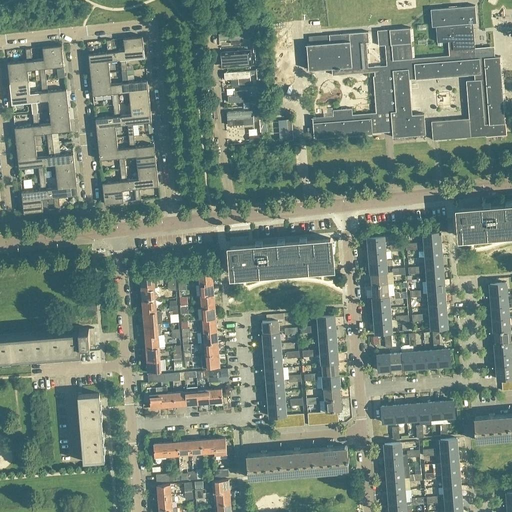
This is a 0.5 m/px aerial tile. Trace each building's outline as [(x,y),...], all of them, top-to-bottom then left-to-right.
[(493,57),(492,52),(476,54),(473,23),(476,23),(475,5),(431,9),(432,26),(437,26),(438,42),(449,41),(450,56),(413,58),(411,28),(378,30),(379,46),(386,45),(387,66),(381,66),(381,60),(374,61),(374,57),(368,58),(367,43),(370,43),(369,32),(330,35),(330,43),(308,45),(308,44),(307,44),(309,71),(310,70),(333,68),(333,76),(376,73),(376,77),(374,77),(377,113),(353,115),(353,109),(347,110),(334,111),(335,116),(313,118),(315,139),(318,139),(318,138),(336,137),(336,138),(337,137),(337,136),(354,135),(354,136),(355,136),(355,135),(373,134),(373,135),(373,134),(373,133),(393,131),(394,138),(394,137),(418,135),(418,136),(427,136),(425,114),(412,115),(409,80),(410,80),(410,78),(416,78),(416,80),(417,80),(417,79),(435,77),(435,78),(435,77),(453,76),(453,77),(454,77),(454,76),(471,74),(471,75),(477,75),(478,80),(467,81),(470,118),(432,121),(434,141),(506,135),(507,135),(506,118),(504,118),(503,94),(504,94),(503,94),(501,76),(502,76),(502,75),(501,75),(500,58),(501,57),(493,57)] [(218,43),(239,41),(239,46),(248,45),(247,32),(217,36),(218,43)] [(144,48),(143,36),(124,38),(125,50),(144,48)] [(116,60),(115,51),(113,51),(112,39),(106,40),(107,52),(88,54),(89,63),(108,61),(116,60)] [(62,57),(61,45),(42,47),(44,59),(62,57)] [(36,69),(35,59),(32,60),(31,48),(25,49),(26,60),(7,63),(9,72),(27,70),(36,69)] [(144,48),(125,50),(115,51),(116,60),(120,60),(122,71),(127,71),(126,59),(145,57),(144,48)] [(63,66),(62,57),(44,59),(35,59),(36,69),(39,68),(40,80),(46,80),(45,68),(63,66)] [(233,61),(221,61),(222,69),(247,68),(247,61),(241,62),(241,57),(233,57),(233,61)] [(110,72),(108,61),(89,63),(90,74),(110,72)] [(29,82),(27,70),(9,72),(10,84),(29,82)] [(148,89),(147,80),(128,82),(127,75),(127,71),(122,71),(123,83),(119,83),(120,92),(129,91),(148,89)] [(111,84),(110,72),(90,74),(92,86),(111,84)] [(223,81),(237,80),(237,85),(250,85),(249,72),(223,73),(223,81)] [(67,98),(66,89),(47,91),(46,80),(40,80),(42,91),(38,92),(39,101),(48,100),(67,98)] [(30,93),(29,82),(10,84),(11,95),(30,93)] [(120,92),(119,83),(111,84),(92,86),(93,95),(112,93),(113,100),(113,102),(113,105),(119,104),(117,93),(120,92)] [(150,101),(148,89),(129,91),(130,103),(150,101)] [(38,92),(30,93),(11,95),(12,104),(31,102),(32,114),(38,113),(36,101),(39,101),(38,92)] [(227,105),(255,104),(255,92),(233,93),(233,94),(227,94),(227,105)] [(68,110),(67,98),(48,100),(49,112),(68,110)] [(151,112),(150,101),(130,103),(132,114),(151,112)] [(124,124),(123,115),(120,116),(119,104),(113,105),(114,116),(95,118),(96,127),(115,125),(124,124)] [(69,121),(68,112),(68,110),(49,112),(51,123),(69,121)] [(152,121),(151,112),(132,114),(123,115),(124,124),(127,124),(128,136),(134,135),(133,123),(152,121)] [(252,112),(226,113),(227,126),(253,125),(252,112)] [(43,133),(42,124),(39,124),(38,113),(32,114),(33,125),(14,127),(15,136),(34,134),(43,133)] [(69,121),(51,123),(42,124),(43,133),(46,133),(47,145),(53,144),(52,132),(71,130),(69,121)] [(117,137),(115,125),(96,127),(98,139),(117,137)] [(36,146),(34,134),(15,136),(17,148),(36,146)] [(155,154),(154,144),(135,147),(134,135),(128,136),(130,147),(126,147),(127,157),(136,156),(155,154)] [(262,144),(261,135),(250,136),(250,145),(262,144)] [(118,148),(117,137),(98,139),(99,150),(118,148)] [(74,162),(73,153),(54,155),(53,144),(47,145),(49,156),(45,156),(46,165),(55,164),(74,162)] [(37,157),(36,146),(17,148),(18,159),(37,157)] [(126,147),(118,148),(99,150),(100,160),(119,158),(120,169),(126,169),(124,157),(127,157),(126,147)] [(156,165),(155,154),(136,156),(137,167),(156,165)] [(45,156),(37,157),(18,159),(19,168),(38,166),(39,178),(45,178),(43,166),(46,165),(45,156)] [(75,174),(74,162),(55,164),(56,176),(75,174)] [(158,177),(156,165),(137,167),(139,179),(158,177)] [(131,189),(130,180),(127,180),(126,169),(120,169),(121,181),(102,183),(103,192),(122,190),(131,189)] [(77,185),(75,174),(56,176),(58,187),(77,185)] [(158,177),(139,179),(130,180),(131,189),(134,188),(135,200),(141,200),(139,188),(159,186),(158,177)] [(50,198),(49,188),(46,189),(45,178),(39,178),(40,189),(21,192),(22,201),(41,199),(50,198)] [(77,185),(58,187),(49,188),(50,198),(53,197),(55,209),(60,209),(59,197),(78,195),(77,185)] [(124,202),(122,190),(103,192),(105,204),(124,202)] [(43,211),(41,199),(22,201),(24,213),(43,211)] [(460,237),(511,232),(511,204),(458,209),(458,212),(457,212),(457,222),(459,222),(460,231),(460,237)] [(441,244),(440,233),(440,232),(424,234),(425,246),(441,244)] [(369,250),(385,249),(384,237),(368,238),(368,239),(369,250)] [(229,260),(231,260),(232,274),(333,266),(330,238),(230,246),(230,250),(229,250),(229,260)] [(442,256),(441,244),(425,246),(426,257),(442,256)] [(386,261),(385,249),(369,250),(370,262),(386,261)] [(443,268),(442,256),(426,257),(427,269),(443,268)] [(387,273),(386,261),(370,262),(371,274),(387,273)] [(444,280),(443,268),(427,269),(428,281),(444,280)] [(213,283),(212,271),(199,272),(200,284),(213,283)] [(388,284),(387,273),(371,274),(372,286),(388,284)] [(158,287),(157,275),(140,276),(141,288),(155,287),(155,288),(158,287)] [(445,292),(444,280),(428,281),(429,293),(445,292)] [(214,295),(213,283),(200,284),(201,296),(214,295)] [(507,295),(506,283),(490,284),(491,296),(507,295)] [(389,296),(388,284),(372,286),(373,298),(389,296)] [(155,299),(155,288),(155,287),(141,288),(142,300),(155,299)] [(446,304),(445,292),(429,293),(430,305),(446,304)] [(215,307),(214,295),(201,296),(202,308),(215,307)] [(508,307),(507,295),(491,296),(492,308),(508,307)] [(374,310),(390,308),(389,296),(373,298),(374,310)] [(156,311),(155,299),(142,300),(143,312),(156,311)] [(178,310),(177,305),(177,300),(170,301),(170,310),(178,310)] [(447,315),(446,304),(430,305),(431,317),(447,315)] [(216,319),(215,307),(202,308),(203,320),(216,319)] [(509,319),(508,307),(492,308),(493,320),(509,319)] [(391,320),(390,308),(374,310),(375,321),(391,320)] [(161,311),(156,311),(143,312),(144,324),(160,323),(162,323),(161,311)] [(335,328),(334,315),(318,317),(319,329),(335,328)] [(448,327),(447,315),(431,317),(432,328),(432,329),(448,328),(448,327)] [(217,330),(216,319),(203,320),(204,332),(217,330)] [(509,330),(509,319),(493,320),(494,332),(509,330)] [(279,332),(278,320),(262,321),(263,333),(279,332)] [(392,331),(391,320),(375,321),(376,333),(376,334),(392,332),(392,331)] [(161,335),(160,323),(144,324),(145,336),(158,335),(161,335)] [(80,332),(81,345),(91,344),(95,344),(94,328),(90,328),(80,329),(80,332)] [(336,339),(335,328),(319,329),(320,341),(336,339)] [(217,330),(204,332),(200,332),(201,344),(205,343),(218,342),(217,330)] [(510,342),(509,330),(494,332),(495,344),(510,342)] [(80,332),(78,332),(63,333),(0,338),(0,358),(80,352),(80,353),(81,353),(82,352),(81,345),(80,332)] [(280,344),(279,332),(263,333),(264,345),(280,344)] [(159,347),(158,335),(145,336),(146,348),(159,347)] [(337,351),(336,339),(320,341),(321,352),(337,351)] [(205,343),(201,344),(200,344),(201,356),(206,355),(219,354),(218,342),(205,343)] [(511,354),(510,342),(495,344),(496,355),(511,354)] [(281,356),(280,344),(264,345),(265,357),(281,356)] [(160,359),(159,347),(146,348),(147,360),(160,359)] [(451,365),(449,349),(437,350),(439,365),(450,365),(451,365)] [(439,365),(437,350),(425,351),(427,366),(439,365)] [(338,363),(337,351),(321,352),(322,364),(338,363)] [(427,366),(425,351),(414,352),(415,367),(427,366)] [(415,367),(414,352),(402,353),(403,368),(415,367)] [(402,353),(390,354),(391,369),(403,368),(402,353)] [(219,354),(206,355),(201,356),(202,368),(220,366),(219,354)] [(391,369),(390,354),(378,355),(379,371),(380,371),(380,370),(391,369)] [(511,366),(511,362),(511,354),(496,355),(496,367),(511,366)] [(282,368),(281,356),(265,357),(266,369),(282,368)] [(182,369),(182,361),(181,357),(174,358),(175,370),(182,369)] [(161,371),(160,359),(147,360),(148,372),(161,371)] [(339,375),(338,363),(322,364),(323,376),(339,375)] [(511,378),(511,366),(496,367),(497,379),(501,379),(507,379),(511,378)] [(283,379),(282,368),(266,369),(267,381),(283,379)] [(221,377),(220,370),(208,371),(208,378),(221,377)] [(161,381),(160,374),(148,375),(149,382),(161,381)] [(340,387),(339,375),(323,376),(324,388),(340,387)] [(284,391),(283,379),(267,381),(268,393),(284,391)] [(175,405),(174,392),(167,393),(167,386),(161,387),(162,393),(163,406),(175,405)] [(199,404),(197,390),(197,387),(185,388),(186,391),(187,405),(199,404)] [(341,398),(340,387),(324,388),(325,400),(341,398)] [(223,402),(222,388),(209,389),(210,403),(223,402)] [(210,403),(209,389),(197,390),(199,404),(210,403)] [(187,405),(186,391),(174,392),(175,405),(187,405)] [(285,403),(284,391),(268,393),(269,405),(285,403)] [(102,419),(100,401),(100,393),(78,395),(81,428),(102,427),(102,419)] [(163,406),(162,393),(149,394),(151,407),(163,406)] [(342,411),(341,398),(325,400),(326,412),(332,411),(338,411),(342,411)] [(455,417),(453,400),(452,400),(453,401),(441,402),(442,417),(454,416),(454,417),(455,417)] [(442,417),(441,402),(429,403),(431,418),(442,417)] [(286,415),(285,403),(269,405),(270,417),(274,416),(280,416),(286,415)] [(431,418),(429,403),(418,404),(419,419),(431,418)] [(407,420),(406,404),(394,405),(395,421),(407,420)] [(419,419),(418,404),(406,404),(407,420),(419,419)] [(395,421),(394,405),(383,406),(382,406),(383,422),(384,422),(395,421)] [(510,438),(508,415),(495,416),(494,414),(489,415),(489,417),(475,418),(476,428),(474,428),(475,431),(476,431),(477,441),(506,438),(510,438)] [(104,451),(103,434),(102,427),(81,428),(83,462),(105,460),(104,451)] [(227,455),(226,438),(214,439),(215,452),(215,456),(227,455)] [(457,450),(456,439),(457,439),(457,438),(440,439),(440,440),(441,440),(442,451),(457,450)] [(215,452),(214,439),(202,440),(203,453),(215,452)] [(191,454),(190,440),(178,441),(179,455),(191,454)] [(203,453),(202,440),(190,440),(191,454),(203,453)] [(179,455),(178,441),(166,442),(167,456),(179,455)] [(167,456),(166,442),(154,443),(155,457),(167,456)] [(402,455),(401,444),(401,443),(385,444),(385,445),(386,456),(402,455)] [(349,469),(348,459),(349,459),(349,457),(348,457),(347,446),(333,448),(333,446),(327,446),(327,448),(314,449),(316,472),(349,469)] [(316,472),(314,449),(300,450),(300,448),(294,449),(294,451),(281,452),(282,475),(299,474),(316,472)] [(458,462),(457,450),(442,451),(443,463),(458,462)] [(282,475),(281,452),(267,453),(267,451),(261,452),(261,454),(247,455),(249,476),(249,478),(279,475),(282,475)] [(403,467),(402,455),(386,456),(387,468),(403,467)] [(438,476),(444,475),(459,474),(458,462),(443,463),(434,464),(434,473),(437,473),(438,476)] [(216,470),(217,477),(236,476),(236,465),(216,467),(216,470)] [(403,467),(387,468),(388,480),(404,479),(403,467)] [(168,481),(168,473),(156,474),(157,482),(168,481)] [(444,481),(445,487),(460,486),(459,474),(444,475),(438,476),(438,479),(438,481),(444,481)] [(230,491),(229,479),(213,481),(214,493),(230,491)] [(405,490),(404,479),(388,480),(389,492),(405,490)] [(184,483),(185,491),(185,495),(192,494),(192,490),(191,483),(184,483)] [(171,496),(170,484),(157,485),(158,497),(171,496)] [(461,498),(460,486),(445,487),(438,488),(439,494),(445,493),(446,499),(461,498)] [(406,502),(405,490),(389,492),(390,503),(406,502)] [(231,503),(230,491),(214,493),(217,493),(217,504),(231,503)] [(172,508),(171,496),(158,497),(159,509),(172,508)] [(462,509),(461,498),(446,499),(447,511),(462,509)] [(406,511),(406,502),(390,503),(390,511),(406,511)] [(231,511),(231,503),(217,504),(217,505),(215,505),(215,511),(231,511)]
